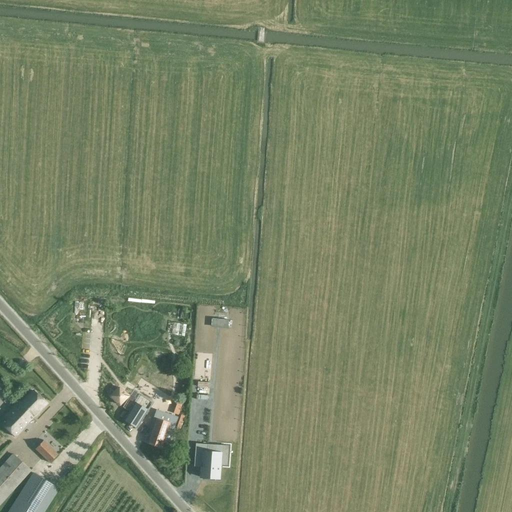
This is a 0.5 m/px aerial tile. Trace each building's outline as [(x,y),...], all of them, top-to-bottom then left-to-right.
[(120,387),(111,396),(120,405),(129,396),(120,387)] [(19,400),(0,419),(0,421),(15,436),(47,403),(33,390),(21,402),(19,400)] [(137,428),(148,411),(135,403),(124,420),(137,428)] [(147,434),(144,441),(161,447),(170,423),(162,420),(156,418),(151,435),(147,434)] [(44,441),(36,449),(50,463),(58,454),(44,441)] [(208,443),(196,442),(195,454),(203,455),(201,476),(219,477),(220,452),(207,451),(208,443)] [(13,453),(0,466),(0,505),(32,470),(13,453)] [(33,472),(7,511),(44,511),(60,488),(33,472)]
